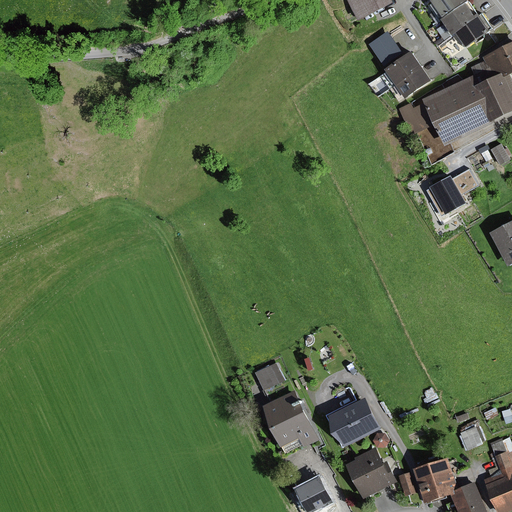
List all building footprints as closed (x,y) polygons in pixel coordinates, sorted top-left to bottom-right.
[(394,3),(392,0),(347,0),(359,21),(394,3)] [(442,20),(469,1),(468,0),(430,0),(433,4),(429,6),(434,12),(430,14),(437,24),(442,20)] [(450,37),(455,33),(480,16),(469,1),(442,20),(447,28),(445,30),(450,37)] [(492,28),(482,14),(480,16),(455,33),(466,48),(490,32),(489,30),(492,28)] [(372,42),(387,64),(406,52),(392,30),(372,42)] [(492,38),(486,42),(489,47),(496,42),(492,38)] [(414,109),(411,103),(399,109),(412,136),(435,125),(445,147),(497,123),(496,121),(511,113),(511,77),(510,74),(511,73),(511,42),(502,47),(483,57),(485,62),(471,68),(475,76),(423,100),(425,104),(414,109)] [(411,51),(385,69),(397,85),(423,67),(411,51)] [(433,80),(423,67),(397,85),(407,99),(433,80)] [(502,144),(491,150),(501,168),(511,162),(509,156),(511,155),(508,148),(505,149),(502,144)] [(460,151),(439,162),(447,175),(461,167),(456,158),(462,155),(460,151)] [(511,221),(490,233),(508,267),(511,265),(511,221)] [(336,338),(332,342),(337,348),(341,345),(336,338)] [(347,354),(342,357),(346,363),(351,361),(347,354)] [(279,362),(256,373),(256,374),(254,375),(257,380),(259,379),(264,391),(286,381),(280,369),(282,368),(279,362)] [(263,407),(286,454),(303,445),(304,448),(320,440),(295,391),(263,407)] [(381,429),(366,398),(329,417),(345,448),(381,429)] [(386,401),(381,403),(387,415),(389,414),(394,423),(397,422),(386,401)] [(495,408),(484,413),(487,420),(499,415),(495,408)] [(511,409),(502,412),(506,425),(511,422),(511,410),(511,409)] [(468,413),(458,417),(460,423),(470,420),(468,413)] [(476,427),(460,433),(468,451),(484,444),(483,442),(486,440),(480,427),(477,429),(476,427)] [(386,433),(377,433),(373,441),(378,448),(386,448),(390,441),(386,433)] [(511,440),(510,437),(503,440),(502,438),(490,443),(494,452),(490,454),(496,468),(489,471),(492,477),(484,480),(498,511),(508,511),(511,511),(511,440)] [(384,463),(376,448),(355,458),(356,460),(346,466),(364,500),(398,482),(387,461),(384,463)] [(447,459),(415,470),(426,504),(453,496),(459,493),(458,490),(447,459)] [(419,493),(412,472),(399,476),(406,497),(419,493)] [(329,500),(320,481),(299,492),(309,511),(329,500)] [(487,511),(476,483),(458,490),(459,493),(453,496),(459,511),(487,511)]
